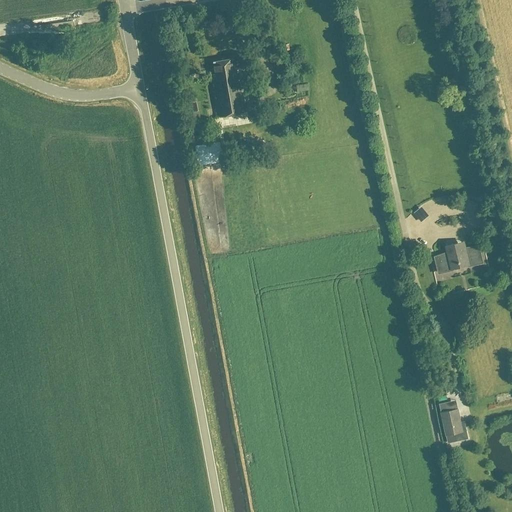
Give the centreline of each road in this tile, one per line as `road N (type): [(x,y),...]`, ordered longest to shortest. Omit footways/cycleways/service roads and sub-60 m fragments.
road 1 (unclassified): [(219,511),(136,90)]
road 2 (unclassified): [(0,70),(72,96),(136,90)]
